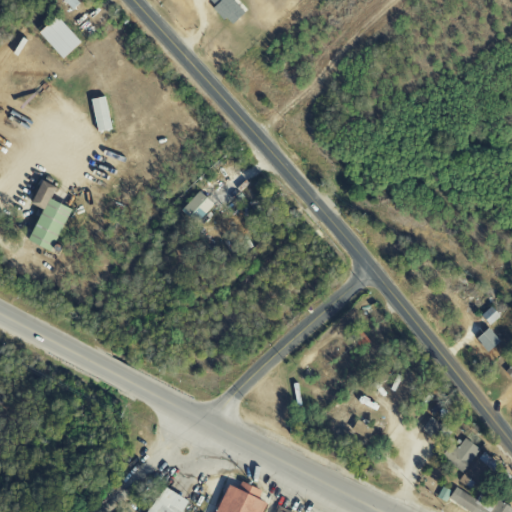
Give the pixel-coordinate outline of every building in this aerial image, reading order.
[(76,0),(62,0),(73,11),(80,4),(76,0)] [(209,0),(208,1),(232,26),(247,12),(235,0),(209,0)] [(81,43),(57,17),(39,33),(64,59),(81,43)] [(99,132),(112,129),(105,97),(91,101),(99,132)] [(52,252),(71,209),(51,200),(57,188),(42,181),(32,205),(43,210),(29,242),(52,252)] [(214,205),(200,192),(183,210),(197,223),(214,205)] [(481,315),(489,325),(498,318),(490,308),(481,315)] [(351,336),(361,350),(370,344),(360,329),(351,336)] [(477,340),(488,353),(500,343),(489,329),(477,340)] [(413,388),(408,386),(402,397),(408,400),(413,388)] [(452,433),(431,418),(423,428),(444,444),(452,433)] [(352,431),(368,440),(374,430),(357,421),(352,431)] [(442,457),(464,473),(480,450),(465,439),(457,450),(450,445),(442,457)] [(228,485),(216,511),(262,511),(266,503),(258,500),(262,492),(242,483),(239,490),(228,485)] [(182,511),(189,502),(164,487),(148,511),(182,511)] [(446,502),(451,491),(442,487),(437,499),(446,502)] [(477,500),(455,489),(448,502),(466,511),(511,511),(511,509),(480,493),(477,500)]
